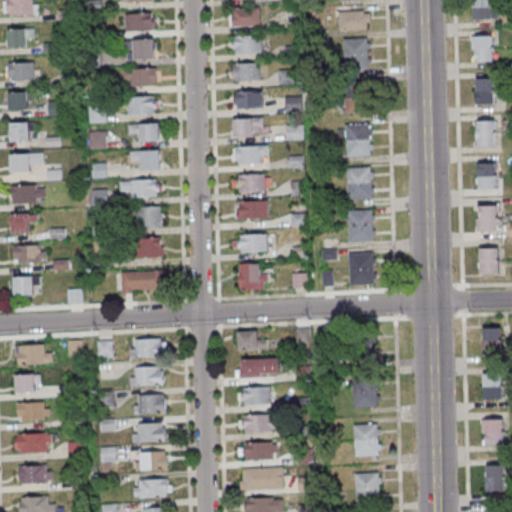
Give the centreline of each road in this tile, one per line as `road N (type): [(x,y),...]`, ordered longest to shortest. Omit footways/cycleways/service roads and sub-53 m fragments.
road 1 (residential): [(511,300),(0,324)]
road 2 (residential): [(205,511),(191,0)]
road 3 (tertiary): [(432,511),(419,0)]
